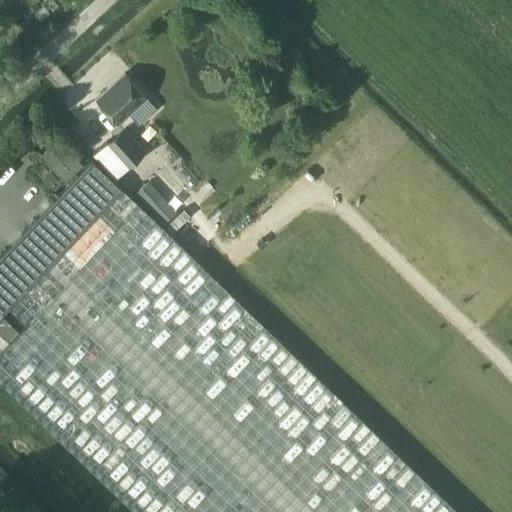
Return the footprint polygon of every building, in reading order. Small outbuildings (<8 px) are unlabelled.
[(125,72),(97,97),(118,120),(127,111),(138,123),(156,107),(145,95),(125,72)] [(107,139),(92,152),(114,176),(143,149),(123,128),(108,141),(107,139)] [(29,146),(38,137),(29,129),(21,137),(29,146)] [(81,160),(60,140),(43,157),(65,177),(81,160)] [(463,511),(92,157),(53,198),(27,173),(0,200),(0,246),(3,250),(0,252),(0,296),(27,322),(0,350),(0,379),(139,511),(463,511)] [(166,181),(158,188),(175,206),(182,200),(166,181)]
